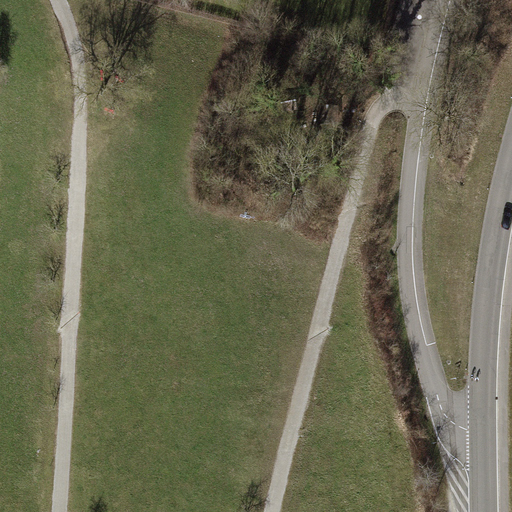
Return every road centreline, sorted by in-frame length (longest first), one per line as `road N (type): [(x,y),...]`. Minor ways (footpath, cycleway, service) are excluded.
road 1 (track): [(61,511),(83,130),(74,49),(57,0)]
road 2 (residential): [(483,432),(449,419),(441,406),(412,279),(414,172),(448,0)]
road 3 (track): [(423,104),(385,105),(372,122),(278,511)]
road 4 (residential): [(511,161),(487,317),(483,432)]
